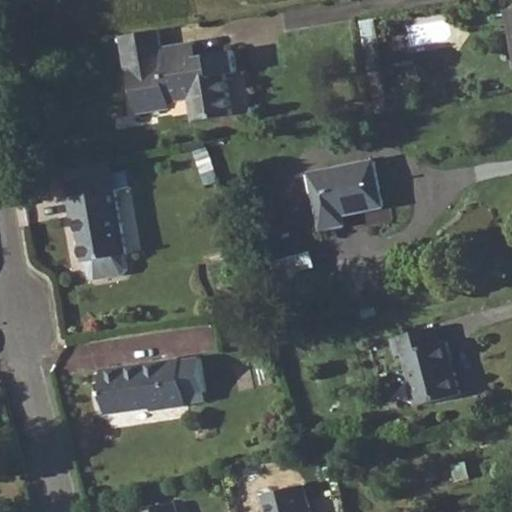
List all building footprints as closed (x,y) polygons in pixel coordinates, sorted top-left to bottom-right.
[(377,21),(361,22),(376,114),(392,111),(377,21)] [(194,42),(161,48),(158,31),(119,38),(125,71),(131,70),(139,114),(165,109),(171,101),(190,99),(194,122),(205,119),(233,115),(226,74),(238,72),(233,50),(212,54),(212,60),(198,63),(194,42)] [(375,161),(313,174),(323,229),(344,225),(343,216),(385,207),(375,161)] [(113,176),(67,185),(74,218),(78,217),(87,262),(89,262),(91,274),(98,280),(124,274),(129,269),(127,254),(128,253),(116,192),(131,189),(129,175),(114,177),(113,176)] [(435,326),(389,338),(394,356),(401,354),(411,388),(457,376),(456,374),(452,373),(450,364),(453,362),(447,340),(440,342),(435,326)] [(184,359),(103,370),(108,413),(153,408),(154,411),(190,406),(188,395),(209,393),(205,360),(184,363),(184,359)] [(457,376),(411,388),(417,406),(461,394),(457,376)] [(316,511),(309,484),(266,497),(270,511),(316,511)]
